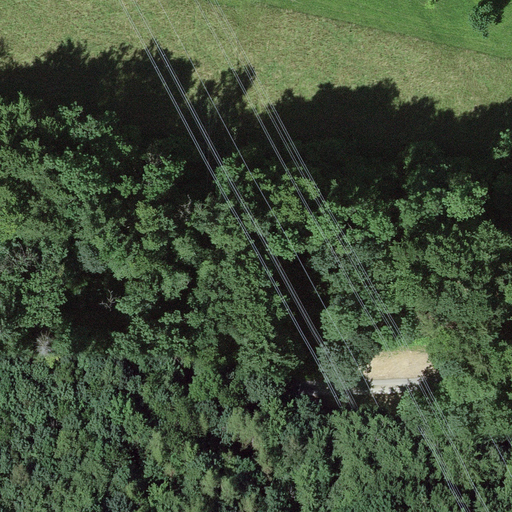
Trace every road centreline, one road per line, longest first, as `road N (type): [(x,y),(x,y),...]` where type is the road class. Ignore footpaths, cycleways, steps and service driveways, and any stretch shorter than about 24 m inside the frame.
road 1 (track): [(0,379),(346,400),(511,377)]
road 2 (track): [(511,454),(346,400)]
